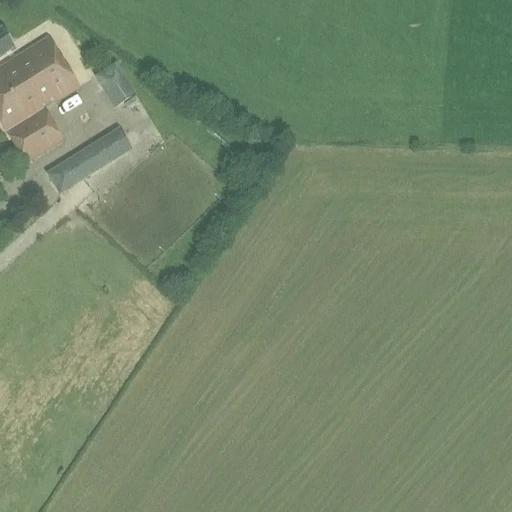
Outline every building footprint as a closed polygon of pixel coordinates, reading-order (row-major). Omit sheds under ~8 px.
[(0,57),(14,49),(1,28),(0,28),(0,57)] [(46,40),(0,68),(0,123),(25,164),(61,141),(43,112),(37,101),(48,94),(56,103),(78,89),(46,40)] [(115,64),(94,78),(100,88),(122,74),(115,64)] [(216,144),(216,127),(202,127),(202,143),(216,144)] [(46,175),(59,195),(121,156),(109,135),(46,175)] [(153,186),(173,170),(164,159),(144,175),(153,186)]
